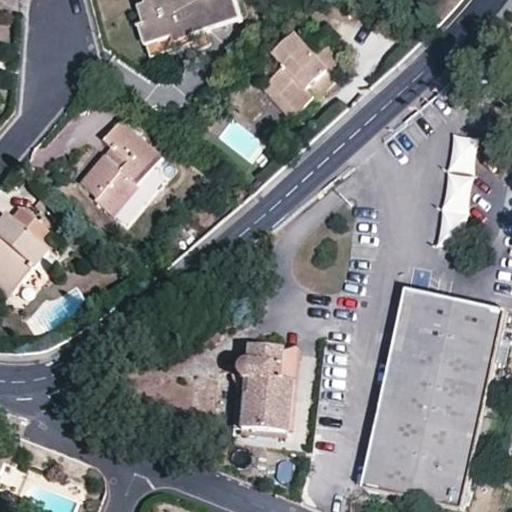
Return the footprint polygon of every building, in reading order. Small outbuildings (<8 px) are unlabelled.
[(193,36),(243,21),(236,0),(156,0),(148,3),(149,7),(160,43),(192,32),(193,36)] [(160,43),(149,7),(142,10),(147,25),(143,27),(153,57),(186,47),(184,42),(195,39),(193,36),(192,32),(160,43)] [(271,85),(299,116),(317,100),(313,96),(333,77),(338,82),(351,70),(328,44),(315,55),(298,37),(276,58),(288,71),(271,85)] [(313,96),(317,100),(319,103),(340,85),(338,82),(333,77),(313,96)] [(264,91),(293,122),(299,116),(271,85),(264,91)] [(98,204),(112,216),(137,184),(142,188),(165,159),(154,149),(139,138),(141,134),(126,122),(108,144),(113,149),(83,186),(102,201),(98,204)] [(452,138),(441,251),(467,253),(478,140),(452,138)] [(154,149),(165,159),(170,154),(158,144),(154,149)] [(137,184),(112,216),(117,220),(142,188),(137,184)] [(0,288),(11,299),(33,273),(36,275),(50,259),(40,249),(51,237),(21,211),(10,223),(6,219),(0,226),(0,244),(3,247),(0,249),(0,288)] [(0,305),(3,308),(11,299),(0,288),(0,305)] [(456,511),(464,511),(508,316),(408,294),(365,492),(456,511)] [(281,386),(284,356),(247,352),(246,365),(241,367),(239,369),(235,377),(239,385),(247,388),(247,400),(243,401),(240,435),(289,440),(293,388),(281,386)]
